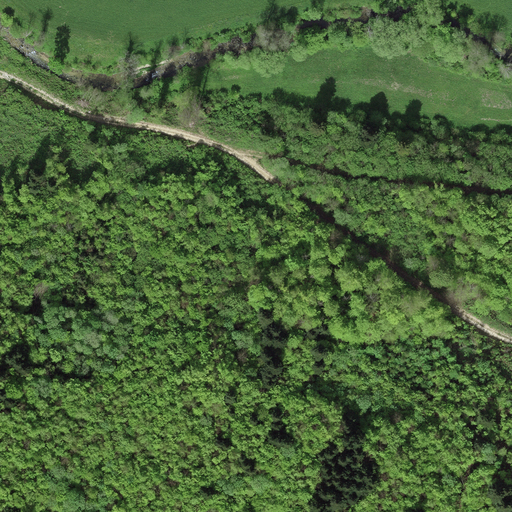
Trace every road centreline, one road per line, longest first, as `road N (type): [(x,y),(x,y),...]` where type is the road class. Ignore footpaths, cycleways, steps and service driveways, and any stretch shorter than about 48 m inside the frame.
road 1 (track): [(0,73),(99,118),(182,132),(233,155),(511,191)]
road 2 (track): [(233,155),(379,260),(511,334)]
